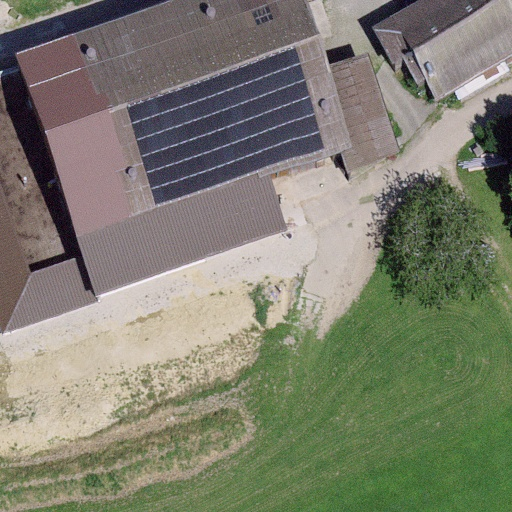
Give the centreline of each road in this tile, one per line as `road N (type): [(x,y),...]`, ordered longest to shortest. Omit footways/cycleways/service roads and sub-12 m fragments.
road 1 (track): [(511,113),(397,191),(315,300)]
road 2 (track): [(151,0),(0,55)]
